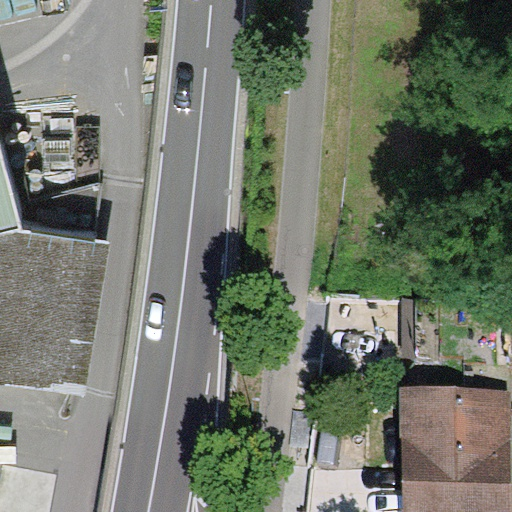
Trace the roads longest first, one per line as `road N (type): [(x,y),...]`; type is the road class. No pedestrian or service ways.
road 1 (primary): [(211,0),(194,203),(151,511)]
road 2 (residential): [(263,511),(292,318),(319,0)]
